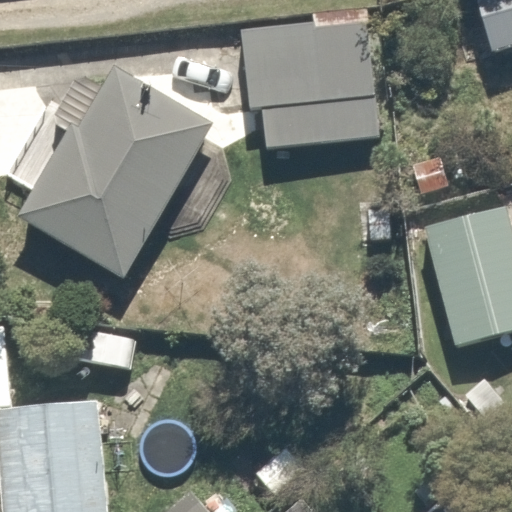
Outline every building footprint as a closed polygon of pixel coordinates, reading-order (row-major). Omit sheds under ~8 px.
[(511,48),(511,0),(486,0),(505,51),(511,48)] [(369,15),(245,34),(265,159),(389,140),(369,15)] [(20,217),(127,287),(220,130),(107,76),(20,217)] [(511,339),(511,211),(443,224),(464,348),(511,339)] [(109,511),(103,407),(2,418),(2,511),(109,511)] [(224,511),(198,486),(171,511),(224,511)]
